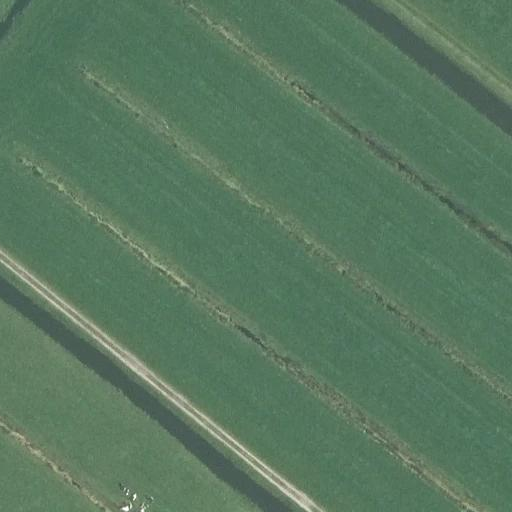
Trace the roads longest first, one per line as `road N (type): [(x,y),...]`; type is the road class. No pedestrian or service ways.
road 1 (track): [(0,258),(316,511)]
road 2 (track): [(393,0),(511,90)]
